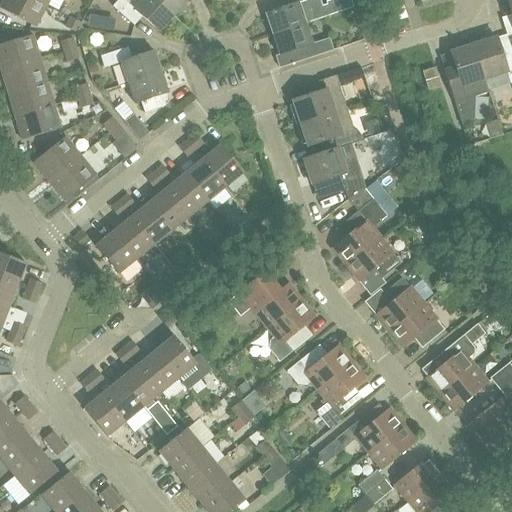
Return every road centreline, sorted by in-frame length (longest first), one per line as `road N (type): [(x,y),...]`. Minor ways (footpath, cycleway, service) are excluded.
road 1 (residential): [(507,511),(476,488),(332,293),(257,92)]
road 2 (residential): [(257,92),(472,17),(473,0)]
road 3 (residential): [(43,243),(208,107)]
road 4 (unclassified): [(48,391),(32,370),(66,274),(43,243)]
road 5 (unclassified): [(158,511),(48,391)]
road 6 (residential): [(257,92),(245,51),(233,43),(199,53),(194,67),(208,107)]
